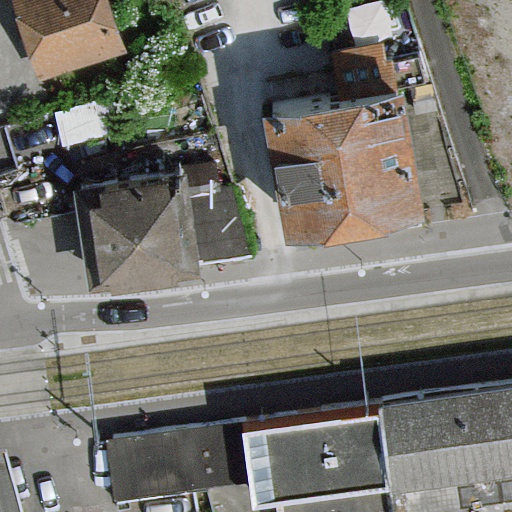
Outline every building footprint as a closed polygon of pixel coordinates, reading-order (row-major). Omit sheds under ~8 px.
[(107,0),(25,0),(47,68),(122,44),(107,0)] [(398,84),(405,83),(426,78),(420,51),(392,57),(398,84)] [(398,84),(276,103),(292,197),(295,219),(423,198),(405,83),(398,84)] [(187,174),(87,189),(100,279),(200,265),(187,174)] [(511,511),(511,371),(382,388),(384,400),(394,475),(398,511),(511,511)] [(394,475),(384,400),(245,420),(253,479),(256,494),(277,492),(394,475)] [(112,431),(122,497),(208,485),(253,479),(245,420),(244,412),(112,431)] [(21,511),(4,445),(0,445),(0,511),(21,511)] [(277,492),(279,511),(398,511),(394,475),(277,492)] [(215,511),(279,511),(277,492),(256,494),(253,479),(208,485),(215,511)]
